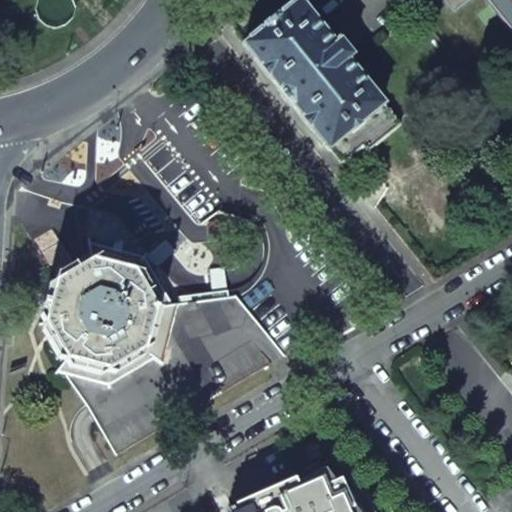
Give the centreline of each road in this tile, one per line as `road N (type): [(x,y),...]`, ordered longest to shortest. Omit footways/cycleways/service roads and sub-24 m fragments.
road 1 (residential): [(350,354),(97,511)]
road 2 (secondary): [(19,121),(102,81),(178,0)]
road 3 (residential): [(468,511),(350,354)]
road 4 (residential): [(511,256),(350,354)]
